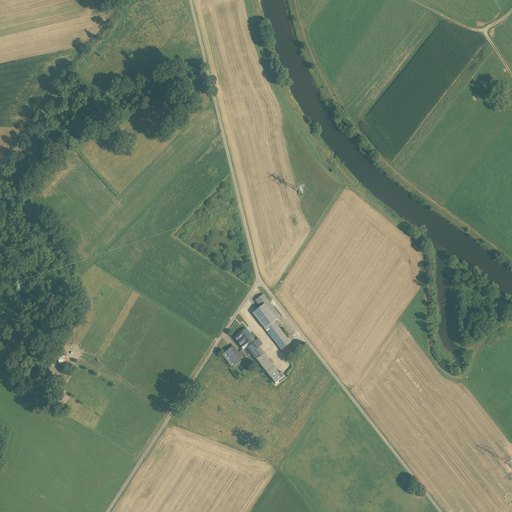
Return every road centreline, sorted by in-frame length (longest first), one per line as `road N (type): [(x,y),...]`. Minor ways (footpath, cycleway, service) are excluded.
road 1 (track): [(193,0),(260,281),(441,511)]
road 2 (track): [(107,511),(260,281)]
road 3 (track): [(277,301),(350,185)]
